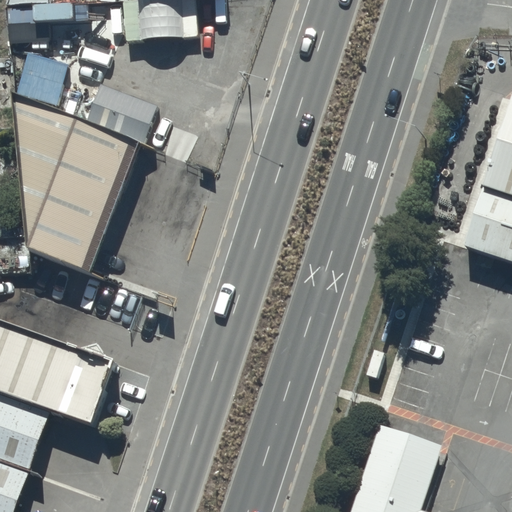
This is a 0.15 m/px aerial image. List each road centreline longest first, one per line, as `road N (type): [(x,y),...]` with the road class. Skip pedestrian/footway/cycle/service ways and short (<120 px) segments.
road 1 (trunk): [(168,511),(336,0)]
road 2 (trunk): [(412,0),(246,511)]
